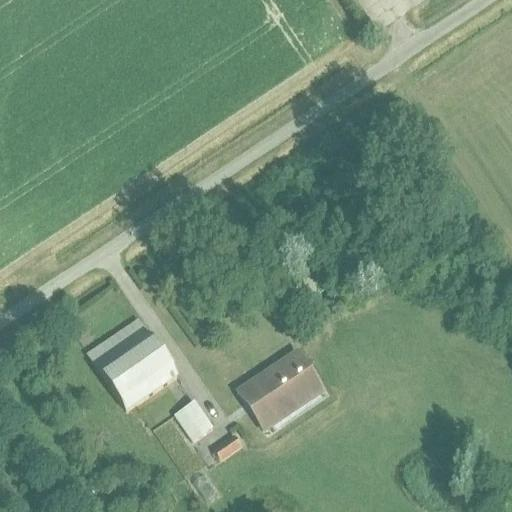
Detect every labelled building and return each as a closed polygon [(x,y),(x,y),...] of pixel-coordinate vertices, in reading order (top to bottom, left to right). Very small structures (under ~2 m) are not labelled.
[(94,368),(125,414),(125,413),(175,379),(144,334),(94,368)] [(322,394),(297,356),(250,387),(276,425),(277,424),(274,419),(318,389),(321,394),(322,394)] [(193,405),(174,419),(192,446),(212,432),(193,405)] [(231,433),(242,449),(250,444),(238,428),(231,433)] [(213,453),(219,464),(241,450),(233,439),(213,453)] [(193,480),(207,501),(219,493),(206,472),(193,480)]
